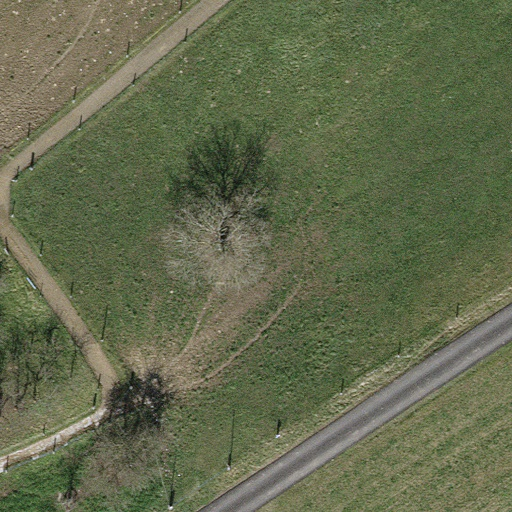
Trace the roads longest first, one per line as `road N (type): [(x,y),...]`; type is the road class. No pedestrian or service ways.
road 1 (track): [(0,461),(117,414),(113,376),(0,212)]
road 2 (track): [(235,511),(511,330)]
road 3 (track): [(0,181),(218,0)]
